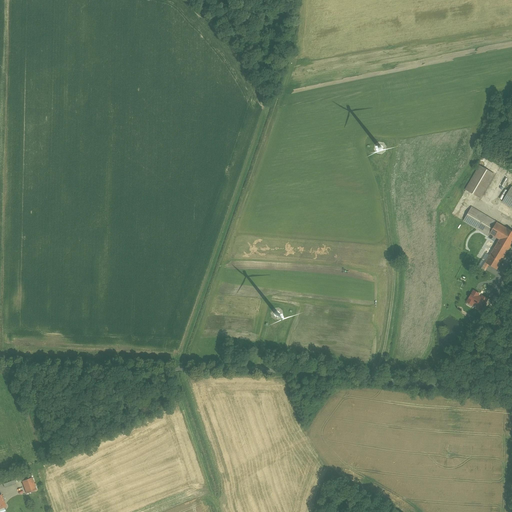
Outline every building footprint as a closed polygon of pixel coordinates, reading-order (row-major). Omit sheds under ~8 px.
[(480,166),(466,190),(478,197),(492,173),(480,166)] [(511,187),(502,202),(511,207),(511,187)] [(497,222),(472,207),(464,221),(488,236),(490,234),(497,222)] [(511,244),(511,230),(506,227),(506,228),(497,222),(490,234),(499,239),(485,262),(497,269),(511,244)] [(481,298),(478,296),(479,294),(474,291),(468,300),(477,305),(476,307),(480,309),(482,306),(483,306),(488,299),(483,296),(481,298)] [(13,476),(1,480),(4,487),(15,483),(13,476)] [(32,477),(22,480),(27,492),(36,489),(32,477)]
